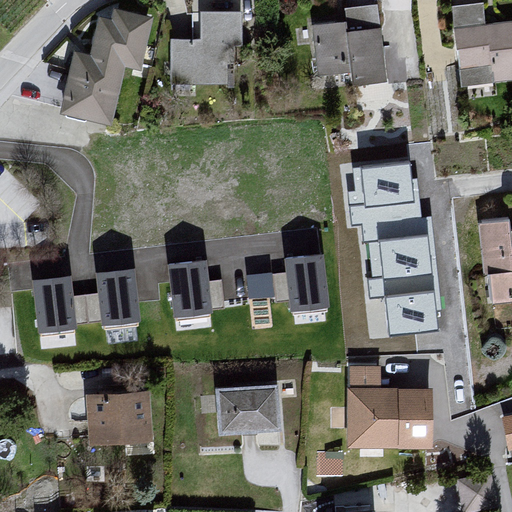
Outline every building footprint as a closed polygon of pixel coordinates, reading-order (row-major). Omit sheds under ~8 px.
[(511,79),(511,21),(485,25),(482,2),(452,5),(462,86),(511,79)] [(346,22),(314,26),(319,74),(350,71),(351,85),(388,80),(378,3),(344,7),(346,22)] [(89,55),(72,51),(58,111),(108,122),(122,65),(139,69),(151,17),(114,8),(111,18),(99,15),(89,55)] [(241,11),(199,11),(199,38),(171,38),(171,82),(241,82),(241,11)] [(409,161),(361,167),(365,207),(414,201),(409,161)] [(508,218),(477,221),(483,274),(487,303),(511,299),(511,228),(509,229),(508,218)] [(427,235),(379,241),(383,281),(432,275),(427,235)] [(322,255),(285,259),(290,311),(328,307),(322,255)] [(205,261),(168,265),(174,317),(211,313),(205,261)] [(134,270),(97,274),(102,326),(140,322),(134,270)] [(71,277),(34,281),(39,333),(77,329),(71,277)] [(433,291),(385,297),(389,337),(438,331),(433,291)] [(375,369),(343,367),(342,446),(425,447),(423,388),(374,387),(375,369)] [(271,387),(209,391),(213,438),(273,435),(271,387)] [(144,391),(77,395),(82,446),(148,444),(144,391)] [(511,408),(502,410),(508,446),(511,444),(511,408)] [(318,451),(319,471),(342,470),(341,450),(318,451)]
